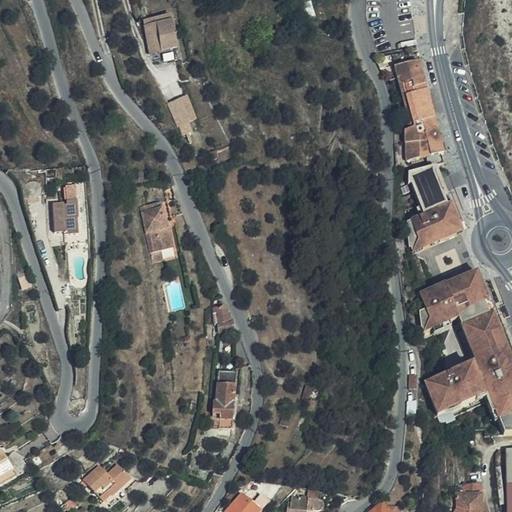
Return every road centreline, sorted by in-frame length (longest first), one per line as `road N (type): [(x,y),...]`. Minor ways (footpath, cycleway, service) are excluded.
road 1 (residential): [(0,178),(14,194),(70,362),(60,424),(80,430),(92,402),(95,174),(37,0)]
road 2 (residential): [(76,0),(127,103),(160,137),(249,343),(257,408),(205,511)]
road 3 (residential): [(403,342),(383,92),(357,35),(356,0)]
road 4 (residential): [(353,511),(387,485),(403,342)]
road 5 (residential): [(413,511),(421,485),(419,377),(403,342)]
road 6 (tertiary): [(435,14),(437,52),(471,172)]
